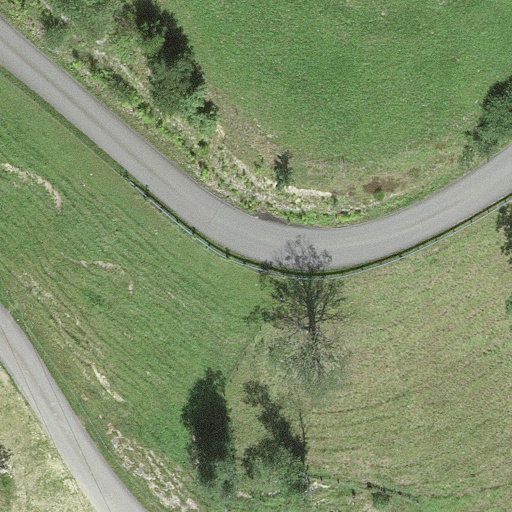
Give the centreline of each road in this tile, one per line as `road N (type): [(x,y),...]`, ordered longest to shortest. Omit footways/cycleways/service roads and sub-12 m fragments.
road 1 (unclassified): [(511,165),(403,229),(348,246),(272,245),(195,207),(0,42)]
road 2 (unclassified): [(0,330),(121,511)]
